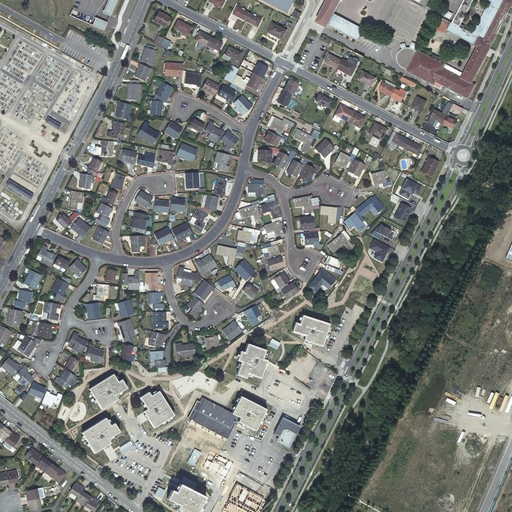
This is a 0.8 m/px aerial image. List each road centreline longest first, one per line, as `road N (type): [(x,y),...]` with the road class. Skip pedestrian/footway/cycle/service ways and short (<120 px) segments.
road 1 (secondary): [(287,511),(466,162)]
road 2 (tertiary): [(31,228),(144,0)]
road 3 (residential): [(80,397),(85,382),(107,366),(166,390),(276,323)]
road 4 (secondary): [(456,159),(349,368)]
road 5 (residential): [(456,151),(283,63)]
road 6 (residential): [(0,405),(137,511)]
road 7 (secondary): [(349,368),(277,511)]
road 8 (residential): [(329,360),(360,309),(295,301),(276,323)]
road 9 (residential): [(283,63),(162,0)]
road 10 (residential): [(240,169),(221,222),(166,258)]
